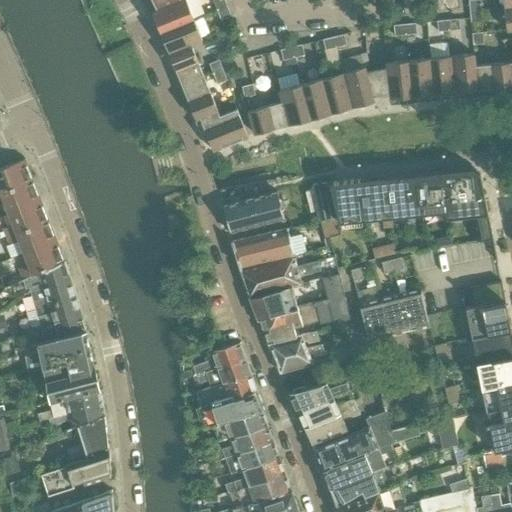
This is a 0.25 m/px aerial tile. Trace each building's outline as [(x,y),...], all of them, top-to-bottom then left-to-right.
[(152,12),(160,33),(194,20),(185,0),(151,0),(152,2),(156,10),(152,12)] [(212,0),(217,10),(226,6),(223,0),(212,0)] [(474,0),(468,1),(469,11),(480,10),(478,0),(474,0)] [(226,6),(217,10),(221,20),(230,16),(226,6)] [(480,10),(469,11),(470,22),(481,21),(480,10)] [(458,19),(447,20),(448,30),(459,29),(458,19)] [(168,53),(190,44),(202,39),(194,20),(160,33),(168,53)] [(448,30),(447,20),(436,21),(438,32),(448,30)] [(415,23),(404,24),(405,35),(416,34),(415,23)] [(405,35),(404,24),(393,25),(394,36),(405,35)] [(472,34),(472,45),(483,44),(482,33),(472,34)] [(344,34),(333,37),(335,47),(346,45),(344,34)] [(335,47),(333,37),(322,40),(325,50),(335,47)] [(168,53),(182,87),(204,78),(190,44),(168,53)] [(302,45),(292,47),(294,57),(304,55),(302,45)] [(294,57),(292,47),(280,50),(282,60),(294,57)] [(473,54),(451,56),(455,92),(477,89),(474,66),(473,54)] [(451,56),(430,58),(433,94),(455,92),(451,56)] [(430,58),(408,60),(411,96),(433,94),(430,58)] [(209,64),(213,74),(222,70),(218,60),(209,64)] [(379,69),(376,69),(381,95),(382,95),(389,93),(389,98),(411,96),(408,60),(386,62),(386,67),(379,69)] [(506,62),(474,66),(477,89),(508,86),(506,62)] [(364,67),(343,73),(352,107),(374,101),(372,97),(381,95),(376,69),(365,71),(364,67)] [(222,70),(213,74),(217,84),(227,80),(222,70)] [(343,73),(323,78),(332,113),(352,107),(343,73)] [(200,118),(207,137),(242,122),(236,108),(219,115),(204,78),(182,87),(195,120),(200,118)] [(323,78),(301,84),(311,119),(332,113),(323,78)] [(252,84),(241,87),(244,97),(255,95),(252,84)] [(279,90),(282,102),(288,125),(311,119),(301,84),(279,90)] [(288,125),(282,102),(248,111),(254,134),(288,125)] [(242,122),(207,137),(213,151),(248,137),(242,122)] [(0,192),(32,180),(24,159),(0,168),(0,192)] [(446,211),(445,211),(446,218),(471,215),(476,241),(492,238),(487,213),(483,192),(479,173),(473,168),(442,171),(446,211)] [(442,171),(360,180),(364,219),(445,211),(446,211),(442,171)] [(0,201),(3,201),(8,213),(40,200),(32,180),(0,192),(0,201)] [(364,219),(360,180),(333,182),(330,187),(336,213),(337,217),(338,221),(338,222),(364,219)] [(336,213),(330,187),(325,183),(313,184),(309,189),(310,190),(311,195),(315,211),(317,221),(319,221),(337,217),(336,213)] [(277,193),(250,200),(257,227),(284,220),(277,193)] [(3,229),(6,236),(48,220),(40,200),(8,213),(12,225),(3,229)] [(250,200),(223,207),(230,234),(257,227),(250,200)] [(337,217),(319,221),(324,239),(329,237),(340,235),(340,233),(339,230),(341,230),(340,226),(339,226),(338,222),(338,221),(337,217)] [(19,241),(23,253),(56,240),(48,220),(6,236),(9,244),(19,241)] [(232,242),(240,269),(293,254),(305,252),(301,235),(289,237),(287,228),(232,242)] [(450,236),(436,239),(438,249),(452,246),(450,236)] [(31,275),(32,276),(65,263),(64,261),(56,240),(23,253),(28,265),(19,269),(22,278),(31,275)] [(386,245),(388,255),(395,254),(394,243),(386,245)] [(240,269),(245,283),(296,263),(294,254),(293,254),(240,269)] [(250,298),(251,298),(301,280),(300,276),(320,271),(319,268),(336,263),(335,259),(334,256),(324,258),(297,266),(296,263),(245,283),(250,298)] [(400,258),(391,260),(393,271),(402,268),(400,258)] [(393,271),(391,260),(381,263),(384,273),(393,271)] [(30,288),(31,293),(70,281),(65,263),(32,276),(23,280),(23,281),(24,280),(26,289),(30,288)] [(350,270),(353,281),(363,279),(360,268),(350,270)] [(308,282),(311,291),(341,283),(338,274),(322,278),(308,282)] [(251,298),(258,318),(296,303),(292,288),(302,285),(301,280),(251,298)] [(35,310),(75,297),(70,281),(31,293),(35,309),(34,309),(35,310)] [(465,307),(471,338),(510,330),(501,281),(489,283),(484,284),(469,287),(473,306),(465,307)] [(350,320),(343,294),(341,283),(311,291),(314,301),(319,320),(319,324),(338,319),(339,323),(350,320)] [(419,288),(399,293),(407,327),(415,325),(416,329),(429,326),(423,302),(419,288)] [(399,293),(379,298),(388,336),(401,333),(400,328),(407,327),(399,293)] [(35,310),(39,326),(80,314),(75,297),(35,310)] [(388,336),(379,298),(359,303),(367,337),(375,335),(376,339),(388,336)] [(297,306),(296,303),(258,318),(268,342),(295,336),(293,327),(319,320),(314,301),(297,306)] [(37,343),(37,345),(86,332),(80,314),(39,326),(43,342),(39,343),(37,343)] [(471,338),(476,364),(511,356),(511,338),(510,330),(471,338)] [(268,342),(274,357),(307,349),(305,345),(318,341),(316,331),(295,336),(268,342)] [(37,345),(39,351),(24,354),(28,372),(43,368),(42,366),(67,361),(69,370),(93,364),(86,332),(37,345)] [(193,366),(196,375),(246,360),(240,344),(241,344),(240,342),(211,351),(213,359),(193,366)] [(446,342),(434,345),(436,353),(448,350),(446,342)] [(321,345),(307,349),(274,357),(280,372),(312,364),(312,363),(309,355),(312,354),(313,357),(324,355),(333,352),(331,343),(321,345)] [(511,356),(476,364),(481,388),(511,382),(511,356)] [(209,380),(211,387),(251,374),(251,373),(251,374),(246,360),(196,375),(194,375),(197,384),(209,380)] [(42,366),(43,368),(50,401),(99,390),(93,364),(69,370),(67,361),(42,366)] [(201,390),(206,404),(233,395),(234,398),(257,390),(251,375),(252,375),(251,374),(211,387),(201,390)] [(511,382),(481,388),(485,411),(511,405),(511,382)] [(290,392),(298,412),(333,398),(349,391),(346,384),(329,390),(326,383),(290,392)] [(444,387),(446,395),(458,392),(456,385),(444,387)] [(40,422),(49,420),(55,418),(101,402),(99,390),(50,401),(52,410),(38,414),(40,422)] [(198,406),(205,427),(212,425),(261,410),(264,409),(257,390),(234,398),(233,395),(206,404),(198,406)] [(458,392),(446,395),(448,403),(460,400),(458,392)] [(298,412),(305,428),(356,407),(353,400),(336,405),(333,398),(298,412)] [(71,428),(74,426),(104,415),(101,402),(55,418),(49,420),(50,426),(69,421),(71,428)] [(511,405),(485,411),(488,422),(484,422),(490,451),(499,450),(511,446),(511,405)] [(356,407),(305,428),(312,444),(347,430),(343,422),(359,414),(358,411),(362,410),(360,406),(356,407)] [(261,410),(212,425),(215,433),(227,429),(230,437),(267,425),(261,410)] [(314,448),(323,470),(362,453),(388,444),(419,435),(416,425),(414,426),(414,424),(390,430),(386,411),(377,414),(365,419),(368,426),(314,448)] [(84,454),(85,456),(94,453),(108,449),(104,415),(74,426),(84,454)] [(442,417),(444,425),(453,422),(451,415),(442,417)] [(442,449),(451,447),(458,445),(453,422),(444,425),(437,427),(442,449)] [(206,462),(212,461),(273,441),(267,425),(230,437),(233,445),(204,455),(206,462)] [(7,433),(0,435),(0,451),(10,449),(8,442),(9,442),(7,433)] [(239,462),(242,470),(279,458),(273,441),(212,461),(215,470),(239,462)] [(323,470),(331,488),(371,473),(382,469),(385,468),(381,455),(391,451),(388,444),(362,453),(323,470)] [(454,457),(456,465),(463,463),(464,463),(465,454),(464,454),(459,445),(458,445),(451,447),(454,457)] [(109,449),(108,449),(94,453),(102,477),(111,474),(109,451),(109,449)] [(492,452),(483,453),(485,462),(501,459),(499,450),(492,452)] [(94,453),(85,456),(94,479),(102,477),(94,453)] [(2,459),(7,475),(18,471),(14,456),(2,459)] [(85,456),(53,468),(61,490),(74,486),(78,484),(80,482),(83,481),(84,483),(94,479),(85,456)] [(229,492),(285,474),(279,458),(242,470),(245,477),(225,484),(228,492),(229,492)] [(463,463),(456,465),(460,477),(466,475),(463,463)] [(61,490),(53,468),(41,473),(48,494),(61,490)] [(331,488),(337,505),(388,487),(395,485),(392,478),(386,481),(382,469),(371,473),(331,488)] [(239,498),(242,505),(255,503),(291,491),(285,474),(229,492),(232,500),(239,498)] [(21,479),(9,483),(12,496),(24,493),(21,479)] [(337,505),(339,511),(388,511),(395,510),(394,506),(406,503),(399,483),(395,485),(388,487),(337,505)] [(476,511),(475,508),(471,488),(406,503),(394,506),(395,510),(388,511),(476,511)] [(111,490),(88,499),(89,511),(113,511),(112,490),(111,490)] [(242,505),(219,511),(298,511),(291,491),(255,503),(242,505)] [(491,494),(494,511),(511,511),(510,502),(501,504),(499,493),(491,494)] [(475,508),(476,511),(494,511),(491,494),(480,497),(482,507),(475,508)] [(50,511),(89,511),(88,499),(51,511),(50,511)]
